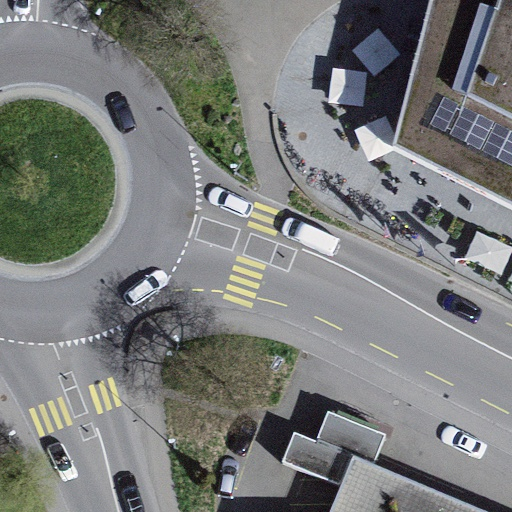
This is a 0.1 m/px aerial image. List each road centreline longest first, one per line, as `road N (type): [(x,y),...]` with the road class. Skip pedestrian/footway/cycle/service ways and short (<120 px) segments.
road 1 (primary): [(159,209),(511,377)]
road 2 (primary): [(159,209),(162,163),(149,119),(121,82),(82,57),(36,47)]
road 3 (primary): [(118,511),(76,406),(50,306)]
road 4 (primary): [(50,306),(99,289),(137,255),(159,209)]
